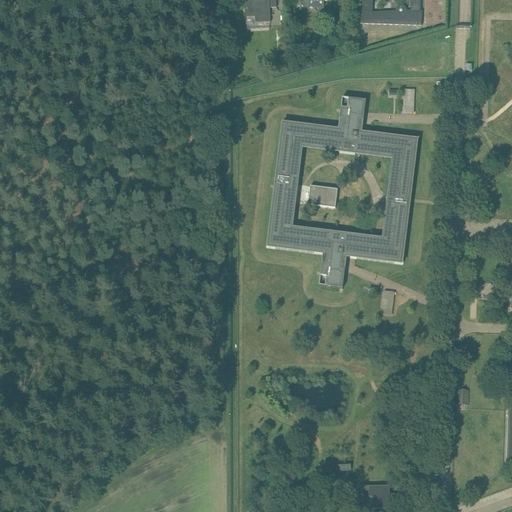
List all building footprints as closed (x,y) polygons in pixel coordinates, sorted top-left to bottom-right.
[(267,0),(246,1),(246,17),(255,17),(255,23),(270,23),(269,8),(276,8),(275,0),(267,0)] [(362,0),(362,10),(361,10),(360,24),(391,25),(421,26),(422,12),(420,12),(420,0),(362,0)] [(413,114),(414,89),(403,89),(402,114),(413,114)] [(346,258),(402,265),(412,184),(418,139),(362,132),(366,101),(342,98),(338,129),(282,122),(274,184),(267,248),(323,255),(319,286),(343,289),(346,258)] [(392,315),(393,291),(382,291),(381,315),(392,315)] [(456,391),(456,406),(457,406),(468,406),(468,391),(457,391),(456,391)] [(389,495),(389,488),(357,487),(357,509),(389,510),(389,501),(395,502),(396,495),(389,495)]
